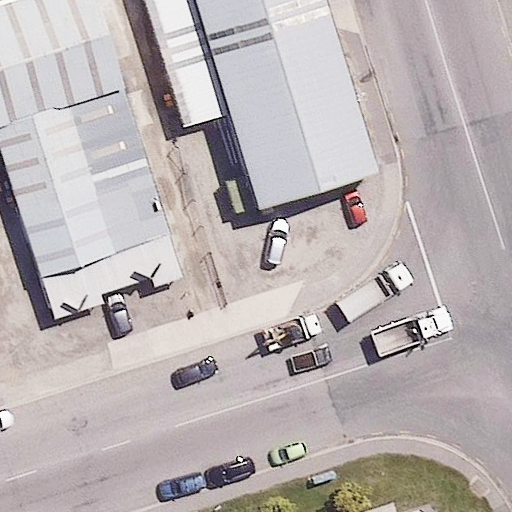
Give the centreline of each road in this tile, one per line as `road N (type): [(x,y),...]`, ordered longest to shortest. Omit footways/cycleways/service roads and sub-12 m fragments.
road 1 (unclassified): [(0,483),(511,321)]
road 2 (tertiary): [(511,276),(425,0)]
